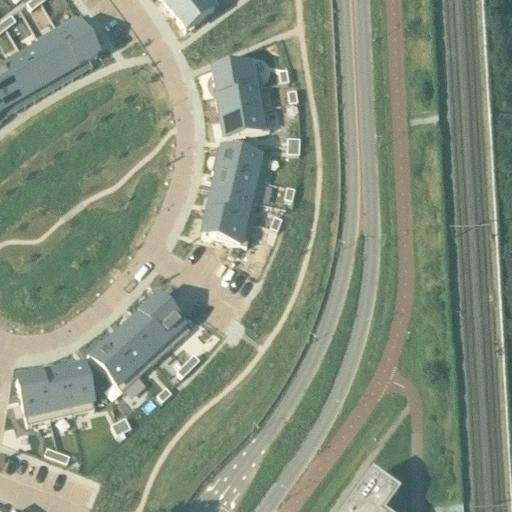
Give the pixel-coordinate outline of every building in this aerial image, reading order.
[(159,0),(158,1),(171,19),(195,0),(159,0)] [(202,0),(195,0),(171,19),(184,36),(214,14),(202,0)] [(35,1),(26,8),(31,15),(40,8),(35,1)] [(10,20),(0,27),(5,34),(15,27),(10,20)] [(75,22),(56,33),(78,71),(96,60),(75,22)] [(56,33),(35,44),(37,47),(38,46),(59,82),(78,71),(56,33)] [(37,47),(18,58),(20,62),(22,61),(40,93),(59,82),(38,46),(37,47)] [(3,71),(3,72),(21,103),(40,93),(22,61),(20,62),(3,71)] [(0,65),(0,111),(2,114),(21,103),(3,72),(3,71),(0,65)] [(256,69),(211,76),(215,99),(260,91),(256,69)] [(286,75),(278,77),(280,89),(288,87),(286,75)] [(260,91),(215,99),(219,122),(264,114),(260,91)] [(295,96),(287,97),(289,109),(297,108),(295,96)] [(264,114),(219,122),(223,144),(268,137),(264,114)] [(287,143),(286,152),(298,152),(299,144),(287,143)] [(286,152),(286,160),(298,160),(298,152),(286,152)] [(216,153),(211,177),(215,178),(216,176),(261,186),(266,164),(216,153)] [(215,178),(211,198),(253,208),(253,209),(255,209),(261,186),(216,176),(215,178)] [(286,193),(283,205),(291,207),(294,195),(286,193)] [(211,198),(206,220),(248,230),(249,228),(253,209),(253,208),(211,198)] [(206,220),(201,242),(245,252),(251,228),(249,228),(248,230),(206,220)] [(273,222),(269,233),(277,236),(281,225),(273,222)] [(269,233),(265,245),(273,247),(277,236),(269,233)] [(156,303),(140,318),(171,352),(188,337),(156,303)] [(140,318),(123,333),(154,367),(171,352),(140,318)] [(108,347),(106,349),(137,383),(154,367),(123,333),(108,347)] [(105,344),(86,360),(121,398),(137,383),(106,349),(108,347),(105,344)] [(193,360),(184,368),(190,374),(198,366),(193,360)] [(184,368),(176,377),(181,383),(190,374),(184,368)] [(83,370),(60,375),(71,420),(93,415),(83,370)] [(60,375),(38,381),(48,426),(71,420),(60,375)] [(38,381),(15,386),(26,431),(48,426),(38,381)] [(165,393),(156,401),(161,407),(170,399),(165,393)] [(13,409),(15,421),(23,419),(20,408),(13,409)] [(124,423),(117,427),(123,438),(130,434),(124,423)] [(117,427),(110,431),(116,441),(123,438),(117,427)] [(46,453),(43,461),(54,465),(57,458),(46,453)] [(57,458),(54,465),(66,470),(69,462),(57,458)] [(389,511),(397,501),(370,481),(346,511),(389,511)]
